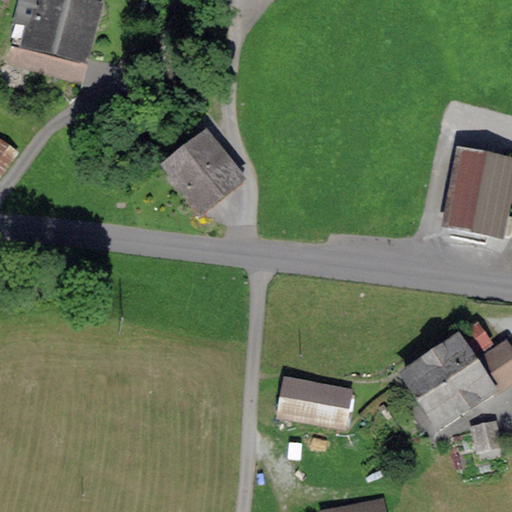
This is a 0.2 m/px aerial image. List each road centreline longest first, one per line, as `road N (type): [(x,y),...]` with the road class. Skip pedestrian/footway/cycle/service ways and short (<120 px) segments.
road 1 (tertiary): [(511,287),(0,225)]
road 2 (track): [(242,511),(259,255)]
road 3 (track): [(118,92),(52,127),(0,194)]
